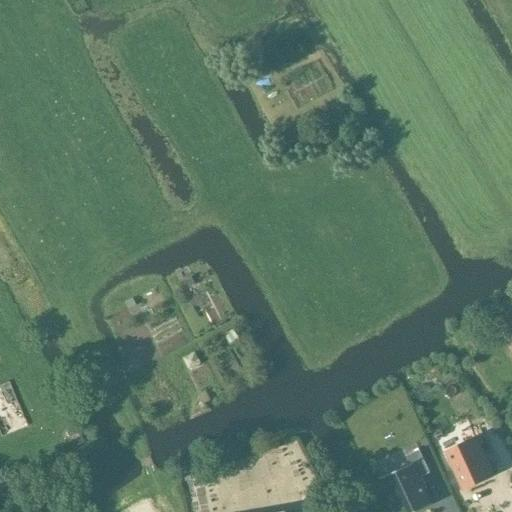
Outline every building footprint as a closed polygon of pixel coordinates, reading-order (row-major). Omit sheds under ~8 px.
[(333,143),(335,148),(349,142),(347,138),(333,143)] [(361,144),(343,153),(347,161),(365,152),(361,144)] [(191,276),(185,280),(190,287),(195,284),(191,276)] [(133,299),(126,303),(130,310),(137,306),(133,299)] [(511,321),(497,331),(511,354),(511,321)] [(234,330),(225,335),(231,344),(239,339),(234,330)] [(200,362),(194,352),(184,357),(189,368),(200,362)] [(451,377),(441,383),(458,411),(473,401),(461,382),(457,385),(451,377)] [(479,439),(448,452),(472,492),(497,477),(479,439)] [(413,464),(381,478),(396,511),(418,511),(432,506),(418,475),(431,470),(422,450),(410,456),(413,464)]
